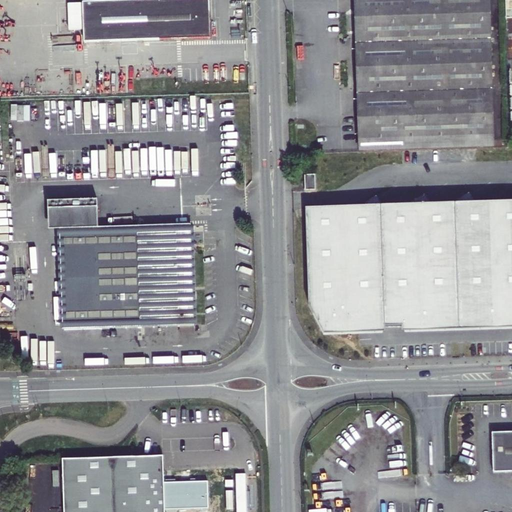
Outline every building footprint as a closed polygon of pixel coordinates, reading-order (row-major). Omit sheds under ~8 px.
[(84,42),(210,39),(209,0),(185,0),(83,3),(84,42)] [(353,0),(358,144),(495,140),(490,0),(353,0)] [(495,148),(495,140),(358,144),(358,152),(495,148)] [(305,175),(305,191),(316,191),(315,175),(305,175)] [(511,323),(511,202),(475,203),(469,194),(455,202),(456,204),(431,205),(425,195),(412,204),(412,205),(381,206),(381,204),(376,197),(365,204),(366,207),(306,209),(309,305),(321,330),(511,323)] [(196,326),(192,225),(98,228),(97,200),(48,202),(48,210),(50,210),(50,227),(59,227),(62,330),(196,326)] [(511,432),(492,433),(493,473),(511,472),(511,432)] [(63,460),(64,511),(165,511),(165,510),(208,508),(207,482),(164,483),(163,457),(63,460)]
